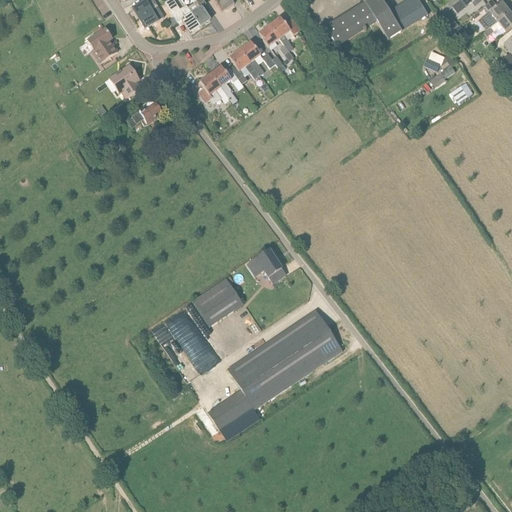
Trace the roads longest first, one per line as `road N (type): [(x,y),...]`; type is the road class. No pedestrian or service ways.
road 1 (unclassified): [(493,511),(210,144)]
road 2 (track): [(134,511),(0,306)]
road 3 (residential): [(156,50),(228,33),(273,0)]
